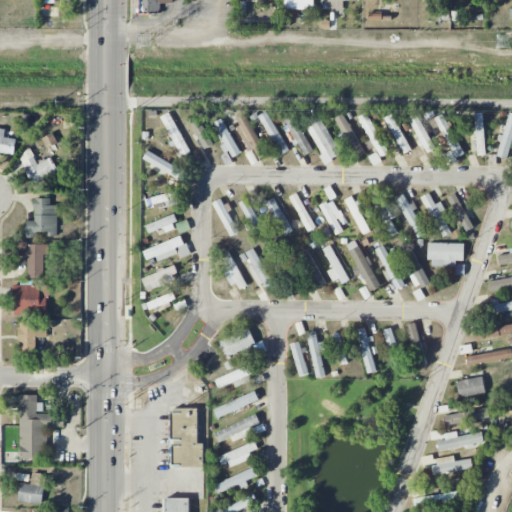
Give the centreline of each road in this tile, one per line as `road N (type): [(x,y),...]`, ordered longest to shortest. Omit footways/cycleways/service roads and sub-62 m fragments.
road 1 (residential): [(206,317),(203,179),(498,184),(504,200),(393,511)]
road 2 (secondary): [(107,511),(109,0)]
road 3 (residential): [(463,314),(229,311),(206,317),(187,347),(156,369),(108,377)]
road 4 (residential): [(280,311),(279,511)]
